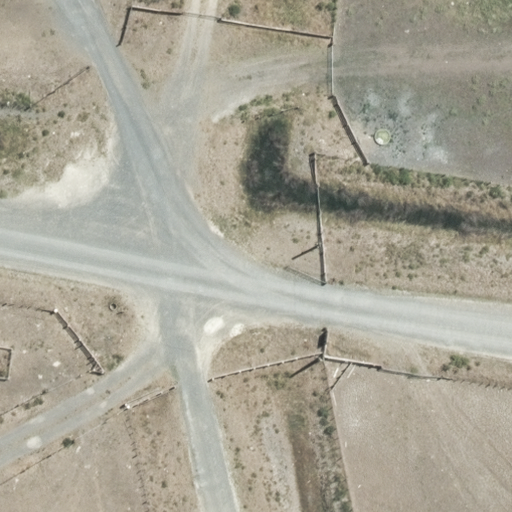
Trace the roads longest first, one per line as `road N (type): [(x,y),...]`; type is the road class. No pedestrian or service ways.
road 1 (unclassified): [(0,239),(511,326)]
road 2 (track): [(159,96),(511,44)]
